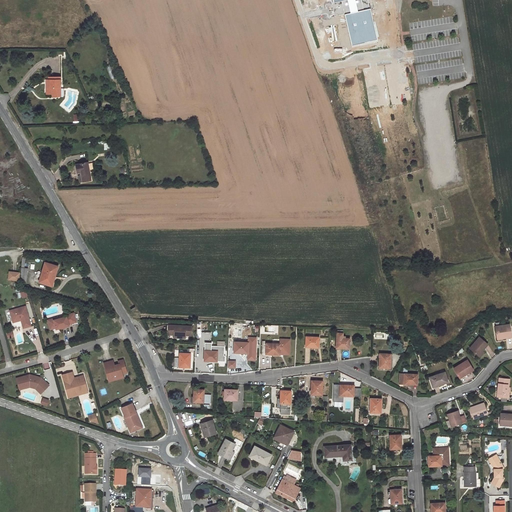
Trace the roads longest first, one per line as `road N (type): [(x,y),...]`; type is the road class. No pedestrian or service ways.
road 1 (track): [(123,316),(400,326)]
road 2 (residential): [(155,377),(233,379),(338,364),(414,403)]
road 3 (tertiary): [(132,331),(0,105)]
road 4 (residential): [(0,372),(132,331)]
